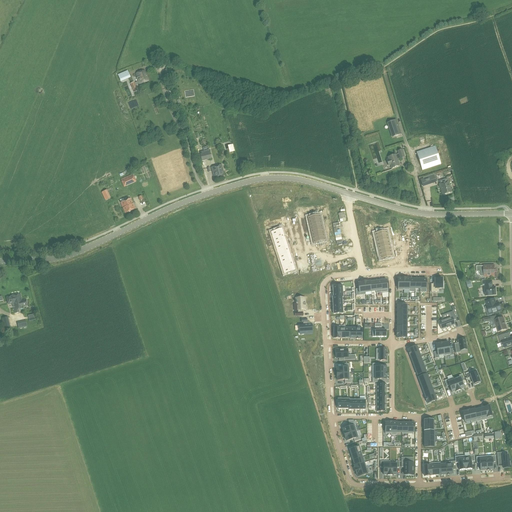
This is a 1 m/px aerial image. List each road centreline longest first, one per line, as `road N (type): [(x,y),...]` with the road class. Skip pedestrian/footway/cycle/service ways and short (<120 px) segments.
road 1 (tertiary): [(348,194),(286,177),(256,179),(63,256),(0,260)]
road 2 (tertiary): [(511,213),(417,212),(348,194)]
road 3 (residential): [(331,418),(351,482),(419,485)]
